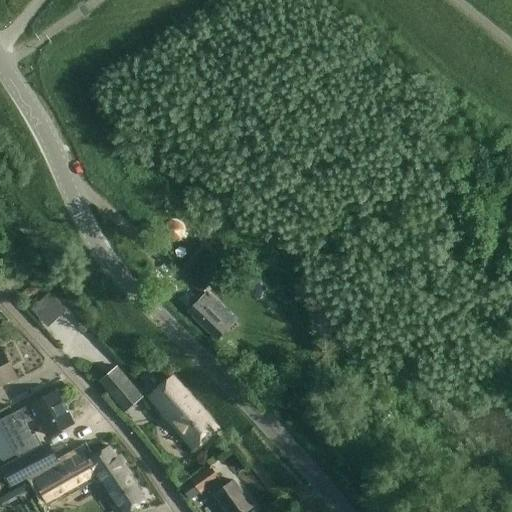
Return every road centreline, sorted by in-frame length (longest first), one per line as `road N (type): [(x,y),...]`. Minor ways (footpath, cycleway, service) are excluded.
road 1 (unclassified): [(340,511),(109,263),(48,135),(0,62)]
road 2 (residential): [(186,511),(94,393),(0,292)]
